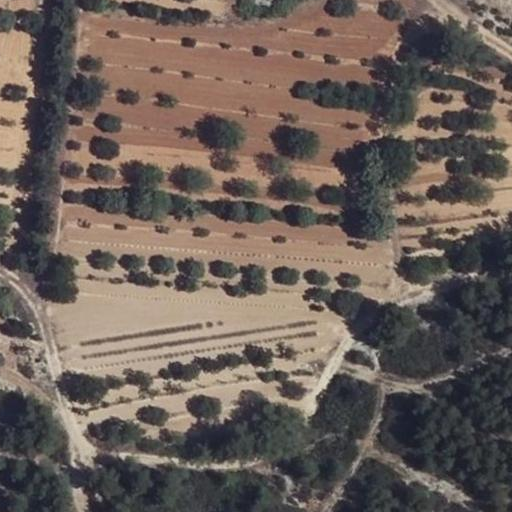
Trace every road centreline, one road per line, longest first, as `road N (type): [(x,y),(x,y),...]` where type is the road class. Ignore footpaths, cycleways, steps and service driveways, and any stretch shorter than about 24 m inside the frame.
road 1 (track): [(511,269),(455,284),(358,335),(316,422),(281,453),(235,461),(125,453),(87,437)]
road 2 (track): [(98,511),(63,345),(37,296),(0,263)]
